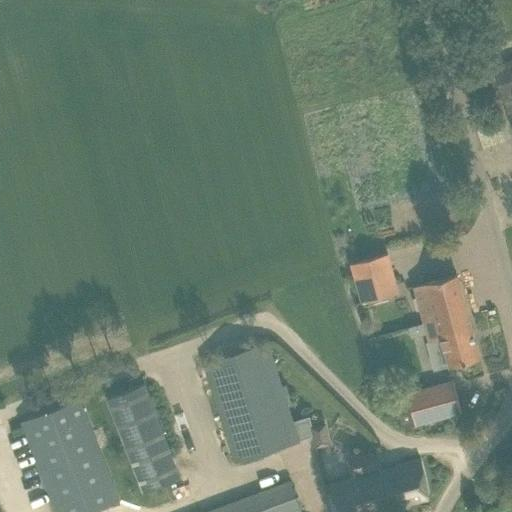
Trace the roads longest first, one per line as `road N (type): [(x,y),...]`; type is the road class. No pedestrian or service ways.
road 1 (unclassified): [(511,296),(425,0)]
road 2 (unclassified): [(440,511),(511,408)]
